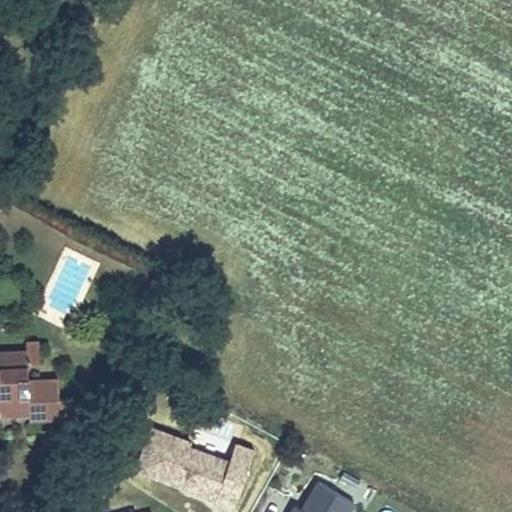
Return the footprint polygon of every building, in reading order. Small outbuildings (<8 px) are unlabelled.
[(11,373),(0,373),(0,408),(28,408),(28,422),(28,427),(59,427),(60,386),(28,386),(29,357),(11,357),(11,373)] [(0,357),(0,373),(11,373),(11,357),(0,357)] [(28,408),(0,408),(0,420),(28,422),(28,408)] [(236,511),(251,473),(232,466),(193,451),(195,447),(155,432),(140,473),(179,488),(181,484),(201,491),(199,496),(219,503),(217,508),(228,511),(236,511)] [(251,473),(257,456),(239,449),(232,466),(251,473)] [(353,511),(359,503),(323,482),(307,509),(304,511),(353,511)] [(201,491),(181,484),(179,488),(199,496),(201,491)]
